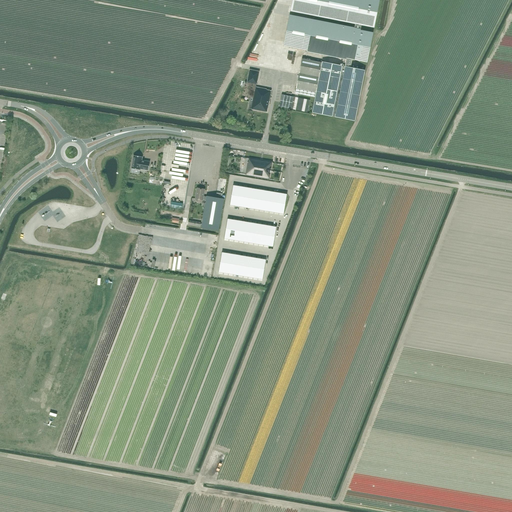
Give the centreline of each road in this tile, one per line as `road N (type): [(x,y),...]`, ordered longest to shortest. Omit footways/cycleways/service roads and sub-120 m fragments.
road 1 (track): [(344,511),(199,487),(197,480),(336,504),(462,179)]
road 2 (track): [(323,156),(198,478),(50,453)]
road 3 (tertiary): [(511,187),(175,131),(121,132)]
road 4 (unclassified): [(97,193),(126,228),(220,244)]
